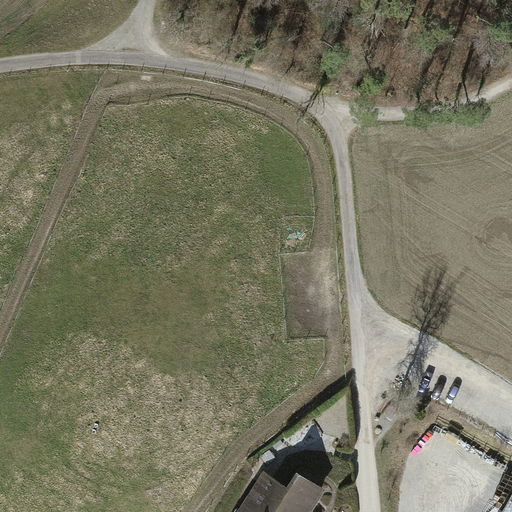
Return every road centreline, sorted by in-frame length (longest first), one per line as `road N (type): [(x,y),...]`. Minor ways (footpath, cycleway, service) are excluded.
road 1 (track): [(338,111),(259,78),(160,58),(85,56)]
road 2 (track): [(359,337),(338,111)]
road 3 (track): [(338,111),(424,112),(472,103),(511,81)]
road 4 (residential): [(371,511),(359,337)]
